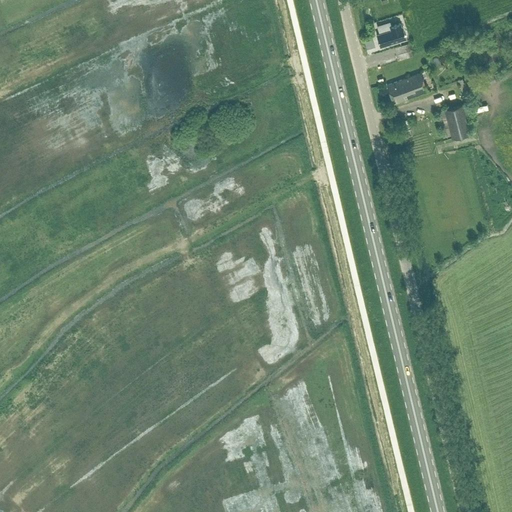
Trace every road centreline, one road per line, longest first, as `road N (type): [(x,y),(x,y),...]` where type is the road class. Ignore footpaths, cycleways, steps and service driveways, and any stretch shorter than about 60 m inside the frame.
road 1 (unclassified): [(464,511),(342,0)]
road 2 (primary): [(436,511),(315,0)]
